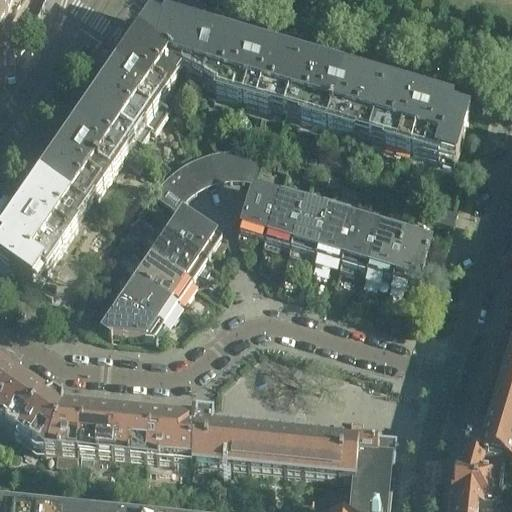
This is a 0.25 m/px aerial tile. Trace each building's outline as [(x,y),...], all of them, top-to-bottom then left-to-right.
[(25,0),(0,0),(0,28),(6,32),(7,31),(5,30),(25,0)] [(203,90),(216,46),(167,32),(163,38),(152,30),(142,45),(169,64),(170,67),(181,76),(180,77),(184,80),(203,90)] [(146,135),(177,90),(173,87),(180,77),(181,76),(170,67),(169,64),(142,45),(92,118),(133,146),(142,132),(146,135)] [(286,119),(300,71),(216,46),(203,90),(217,98),(216,103),(269,119),(271,114),(286,119)] [(370,144),(385,96),(300,71),(286,119),(301,123),(300,128),(354,144),(355,139),(370,144)] [(456,169),(468,127),(452,117),(385,96),(370,144),(386,148),(384,153),(438,169),(439,164),(456,169)] [(97,208),(128,161),(124,159),(133,146),(92,118),(43,191),(84,218),(93,205),(97,208)] [(235,151),(234,139),(224,139),(224,151),(235,151)] [(245,151),(244,139),(234,139),(235,151),(245,151)] [(209,154),(205,142),(196,146),(200,157),(209,154)] [(200,157),(196,146),(186,149),(191,161),(200,157)] [(315,171),(318,159),(309,156),(305,168),(315,171)] [(230,186),(228,157),(224,157),(219,158),(215,159),(210,160),(218,188),(224,187),(230,186)] [(243,186),(246,157),(244,157),(237,157),(228,157),(230,186),(236,186),(243,186)] [(256,189),(264,161),(258,159),(253,159),(246,157),(243,186),(248,187),(252,188),(256,189)] [(177,168),(170,159),(162,165),(169,174),(172,172),(177,168)] [(218,188),(210,160),(206,161),(202,162),(198,164),(194,166),(206,192),(212,190),(218,188)] [(328,174),(331,163),(321,160),(318,171),(328,174)] [(169,174),(162,165),(154,171),(162,181),(166,177),(169,174)] [(206,192),(194,166),(190,168),(186,170),(182,172),(178,175),(195,198),(200,195),(206,192)] [(287,179),(289,169),(280,166),(277,176),(287,179)] [(312,186),(315,177),(305,174),(302,183),(312,186)] [(195,198),(178,175),(165,186),(186,207),(187,205),(190,202),(192,201),(195,198)] [(337,194),(340,184),(330,181),(328,191),(337,194)] [(401,196),(404,185),(395,182),(391,193),(401,196)] [(410,199),(414,187),(404,185),(401,196),(410,199)] [(186,207),(165,186),(163,188),(158,194),(157,195),(153,201),(177,217),(181,212),(183,209),(186,207)] [(362,201),(365,192),(356,189),(353,198),(362,201)] [(47,281),(79,234),(75,231),(84,218),(43,191),(3,249),(0,259),(0,268),(34,292),(43,278),(47,281)] [(266,249),(279,203),(280,203),(282,197),(271,194),(269,200),(253,195),(238,247),(252,251),(254,245),(265,248),(266,249)] [(388,209),(391,199),(381,196),(378,206),(388,209)] [(291,256),(305,210),(307,205),(296,201),(295,207),(280,203),(279,203),(266,249),(265,248),(264,254),(278,258),(279,253),(291,256)] [(413,216),(416,207),(406,204),(403,214),(413,216)] [(316,264),(330,218),(331,218),(332,212),(322,209),(320,215),(305,210),(291,256),(289,262),(303,266),(305,260),(316,264)] [(453,232),(457,219),(434,212),(430,225),(453,232)] [(149,230),(155,222),(145,215),(139,223),(149,230)] [(345,222),(331,218),(330,218),(316,264),(314,269),(328,273),(330,268),(341,271),(342,271),(355,225),(356,225),(358,220),(347,216),(345,222)] [(227,250),(184,220),(174,234),(169,231),(163,240),(168,243),(207,269),(214,259),(219,262),(227,250)] [(367,279),(381,233),(383,227),(372,224),(370,230),(356,225),(355,225),(342,271),(341,271),(340,277),(353,281),(355,275),(367,279)] [(118,242),(124,233),(114,227),(108,235),(118,242)] [(392,286),(406,240),(406,241),(408,235),(397,232),(396,237),(381,233),(367,279),(365,284),(379,288),(380,283),(392,286)] [(112,250),(118,242),(108,235),(102,243),(112,250)] [(134,252),(140,243),(130,237),(124,245),(134,252)] [(418,294),(432,248),(433,242),(423,239),(421,245),(406,241),(406,240),(392,286),(390,292),(404,296),(406,290),(418,294)] [(168,243),(159,256),(154,252),(148,262),(153,265),(192,291),(199,281),(203,284),(212,272),(207,269),(168,243)] [(119,273),(125,265),(115,258),(109,267),(119,273)] [(192,291),(153,265),(144,278),(139,274),(133,283),(138,287),(138,286),(176,313),(177,312),(184,303),(188,306),(197,294),(192,291)] [(104,295),(109,287),(100,280),(94,288),(104,295)] [(176,313),(138,286),(138,287),(129,299),(124,296),(118,305),(123,308),(161,334),(169,324),(173,327),(182,316),(177,312),(176,313)] [(80,333),(94,313),(83,305),(69,325),(80,333)] [(123,308),(102,338),(111,345),(114,340),(119,343),(153,346),(161,334),(123,308)] [(511,353),(492,420),(488,419),(487,423),(487,426),(479,453),(477,461),(500,468),(511,472),(511,469),(511,353)] [(0,427),(20,442),(47,400),(12,376),(13,374),(0,365),(0,427)] [(78,464),(83,417),(71,416),(71,414),(64,413),(64,410),(61,410),(47,400),(20,442),(48,461),(78,464)] [(147,471),(152,424),(128,421),(128,419),(124,418),(113,416),(112,420),(104,419),(104,414),(84,412),(83,417),(78,464),(147,471)] [(192,475),(197,423),(181,422),(181,425),(180,425),(172,424),(171,426),(152,424),(147,471),(156,472),(155,478),(168,479),(169,473),(192,475)] [(387,511),(391,469),(394,470),(396,443),(344,438),(344,443),(214,430),(214,425),(197,423),(192,475),(339,490),(336,511),(387,511)] [(500,468),(477,461),(466,458),(461,474),(458,473),(452,492),(497,497),(500,468)] [(495,511),(496,511),(497,497),(452,492),(450,511),(449,511),(495,511)]
